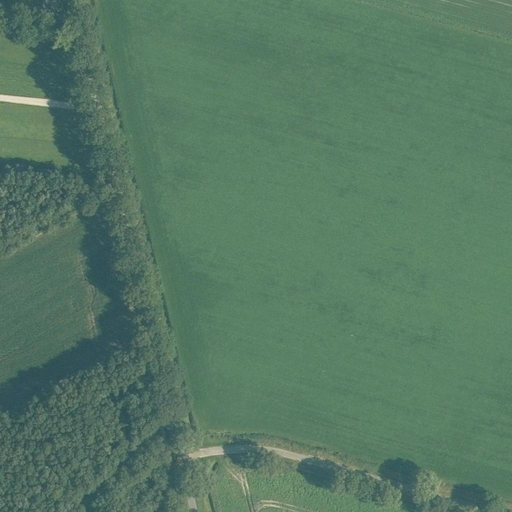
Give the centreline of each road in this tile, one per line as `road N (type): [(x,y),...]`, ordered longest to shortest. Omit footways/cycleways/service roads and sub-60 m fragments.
road 1 (unclassified): [(180,455),(72,0)]
road 2 (unclassified): [(494,511),(264,448),(180,455)]
